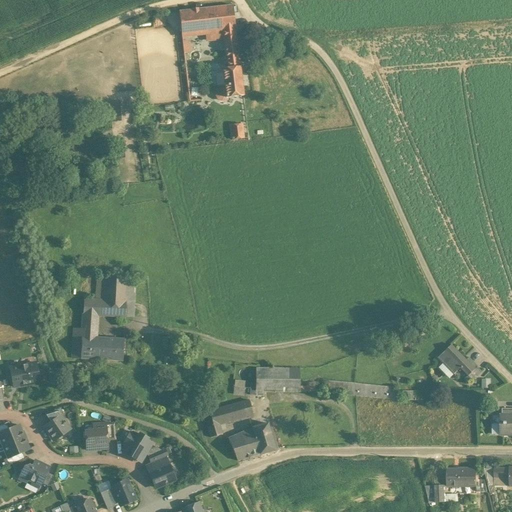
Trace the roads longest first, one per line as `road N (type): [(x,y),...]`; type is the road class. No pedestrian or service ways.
road 1 (residential): [(511,379),(447,307),(330,63),(312,44),(257,20),(239,0)]
road 2 (residential): [(511,452),(282,455),(154,509)]
road 3 (track): [(447,307),(243,349),(124,327)]
road 4 (track): [(188,0),(131,15),(0,74)]
road 5 (residential): [(0,418),(21,417),(61,460),(130,468),(154,509)]
